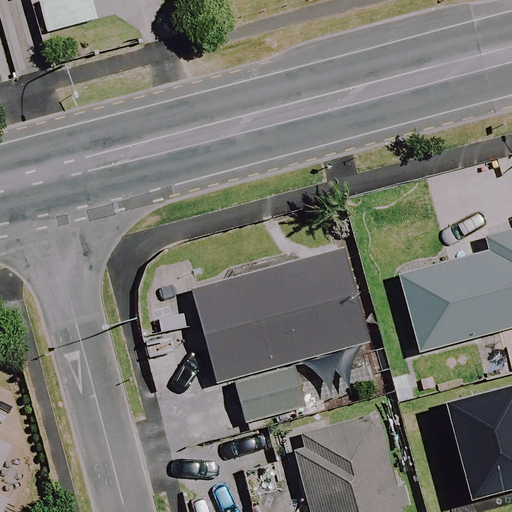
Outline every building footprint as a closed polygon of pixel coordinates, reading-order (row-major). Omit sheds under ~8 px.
[(97,27),(90,0),(19,0),(31,44),(97,27)] [(484,275),(392,289),(414,378),(511,353),(511,251),(482,262),(484,275)] [(342,273),(168,316),(197,409),(368,373),(342,273)] [(511,394),(437,413),(462,511),(469,511),(511,500),(511,394)] [(399,511),(375,419),(287,441),(305,511),(399,511)] [(0,511),(7,511),(9,509),(0,504),(0,460),(3,455),(0,453),(0,511)]
